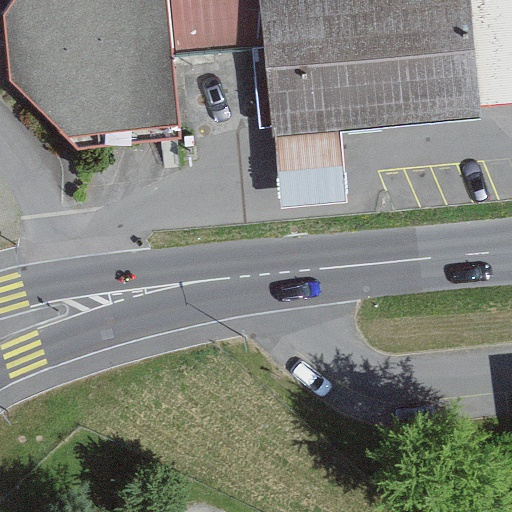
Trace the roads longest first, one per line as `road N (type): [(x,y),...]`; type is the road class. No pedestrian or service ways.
road 1 (tertiary): [(0,370),(292,266)]
road 2 (tertiary): [(292,266),(99,275),(0,293)]
road 3 (tertiary): [(511,247),(292,266)]
